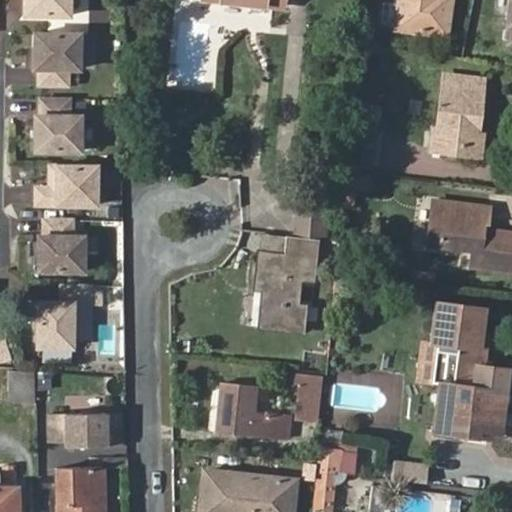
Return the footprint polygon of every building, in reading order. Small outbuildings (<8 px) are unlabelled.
[(26,0),(27,15),(72,15),(71,0),(26,0)] [(175,0),(171,80),(205,81),(208,34),(227,35),(229,3),(200,2),(200,0),(175,0)] [(391,27),(393,1),(380,0),(378,26),(391,27)] [(395,0),(393,18),(441,27),(445,0),(395,0)] [(84,68),(85,33),(40,32),(39,67),(44,67),(44,83),(73,84),(73,68),(84,68)] [(454,89),(456,78),(436,74),(428,122),(424,122),(420,146),(471,153),(475,130),(468,128),(473,92),(454,89)] [(475,81),(456,78),(454,89),(473,92),(475,81)] [(72,115),(72,99),(44,98),(44,114),(39,114),(38,149),(83,150),(84,115),(72,115)] [(376,128),(353,125),(349,155),(374,158),(376,128)] [(344,164),(342,181),(360,184),(363,166),(344,164)] [(98,165),(52,165),(51,186),(38,186),(38,203),(98,204),(98,165)] [(312,233),(318,234),(322,194),(292,191),(288,231),(312,233)] [(437,232),(436,242),(470,248),(467,263),(511,269),(511,231),(484,228),(479,228),(480,222),(485,223),(488,205),(433,197),(427,231),(437,232)] [(40,232),(40,267),(85,268),(85,233),(74,233),(74,217),(45,216),(45,232),(40,232)] [(277,252),(279,230),(254,228),(252,249),(277,252)] [(308,275),(312,233),(288,231),(279,230),(277,252),(252,249),(249,284),(262,286),(261,291),(257,291),(254,322),(297,325),(299,299),(289,298),(292,274),(308,275)] [(425,241),(436,242),(437,232),(427,231),(425,241)] [(91,283),(63,282),(63,298),(39,298),(39,343),(74,343),(74,333),(91,334),(91,283)] [(480,334),(482,310),(434,305),(429,347),(434,348),(430,385),(441,386),(438,406),(435,405),(433,434),(477,438),(477,431),(498,433),(505,369),(483,366),(485,349),(478,348),(480,334)] [(420,346),(416,383),(430,385),(434,348),(429,347),(420,346)] [(35,369),(8,367),(8,395),(35,396),(35,369)] [(62,371),(35,369),(35,396),(35,398),(62,400),(62,371)] [(316,423),(320,376),(287,372),(285,384),(299,385),(294,420),(316,423)] [(247,410),(250,381),(218,377),(213,427),(287,435),(289,415),(247,410)] [(107,410),(66,411),(67,444),(107,443),(107,410)] [(348,480),(349,457),(315,454),(312,510),(324,511),(326,489),(330,489),(333,487),(338,483),(339,479),(348,480)] [(97,511),(97,501),(104,501),(104,463),(56,464),(57,511),(97,511)] [(201,466),(196,511),(200,511),(286,511),(291,475),(201,466)] [(0,497),(0,511),(16,511),(17,499),(0,497)]
